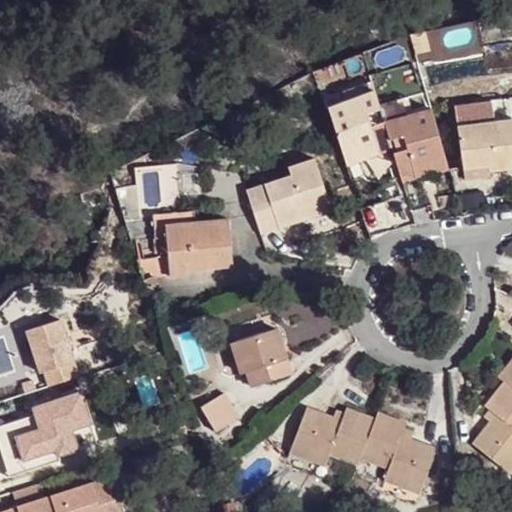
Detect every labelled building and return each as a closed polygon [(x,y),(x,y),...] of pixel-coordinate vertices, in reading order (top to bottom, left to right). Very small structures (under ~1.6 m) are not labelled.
[(394,153),(391,142),(384,121),(370,126),(367,115),(381,110),(374,91),(325,107),(346,168),(359,164),(356,153),(376,147),(379,158),(394,153)] [(436,175),(451,171),(432,106),(384,121),(391,142),(403,137),(406,152),(395,157),(404,185),(421,180),(418,171),(434,166),(436,175)] [(459,126),(466,167),(489,164),(490,170),(511,165),(511,117),(511,116),(459,126)] [(359,164),(379,158),(376,147),(356,153),(359,164)] [(244,185),(259,231),(277,224),(276,218),(307,208),(308,214),(327,208),(310,154),(285,164),(288,172),(244,185)] [(489,164),(466,167),(465,167),(467,178),(491,174),(490,170),(489,164)] [(418,171),(421,180),(436,175),(434,166),(418,171)] [(276,218),(277,224),(308,214),(307,208),(276,218)] [(199,210),(156,211),(157,231),(170,230),(170,221),(199,220),(199,210)] [(172,273),(190,273),(189,261),(214,259),(214,266),(216,266),(234,265),(232,219),(199,220),(170,221),(170,230),(172,273)] [(189,261),(190,273),(217,272),(216,266),(214,266),(214,259),(189,261)] [(63,322),(27,333),(40,377),(45,375),(49,389),(81,380),(63,322)] [(293,374),(280,328),(234,342),(243,373),(250,372),(254,386),(293,374)] [(511,361),(499,376),(507,383),(511,387),(511,361)] [(511,387),(507,383),(486,407),(490,410),(496,415),(490,422),(472,442),(507,470),(511,463),(511,387)] [(237,418),(224,393),(200,406),(213,431),(237,418)] [(34,417),(0,428),(0,448),(9,478),(101,448),(83,394),(32,410),(34,417)] [(332,453),(359,463),(362,457),(375,420),(345,409),(343,414),(340,421),(332,418),(308,409),(291,451),(328,465),(332,453)] [(340,421),(343,414),(336,410),(332,418),(340,421)] [(496,415),(490,410),(484,417),(490,422),(496,415)] [(377,414),(375,420),(362,457),(389,468),(384,480),(420,493),(437,451),(410,440),(401,437),(405,428),(406,425),(377,414)] [(414,432),(405,428),(401,437),(410,440),(414,432)] [(14,503),(0,507),(0,511),(122,511),(112,477),(48,497),(43,481),(11,492),(14,503)]
